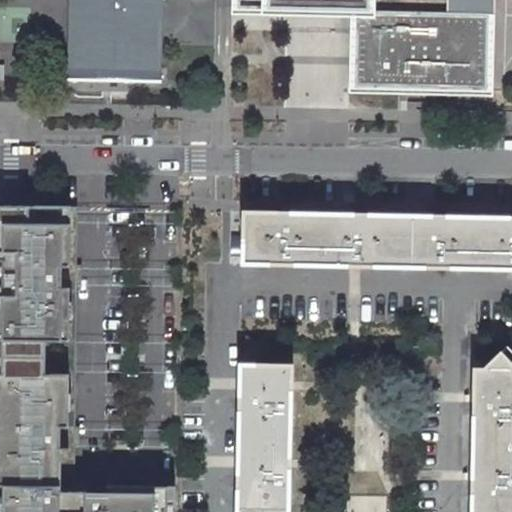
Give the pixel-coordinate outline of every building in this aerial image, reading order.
[(69,0),(67,79),(162,81),(163,0),(69,0)] [(355,8),(353,84),(484,87),(486,10),(355,8)] [(75,206),(0,206),(0,511),(172,511),(173,478),(107,477),(107,486),(73,486),(74,470),(75,206)] [(511,216),(457,216),(242,211),(241,264),(511,269),(511,216)] [(473,368),(469,511),(511,511),(511,365),(498,352),(481,368),(473,368)] [(287,511),(291,365),(239,364),(235,511),(287,511)] [(386,511),(386,496),(345,495),(344,511),(386,511)]
